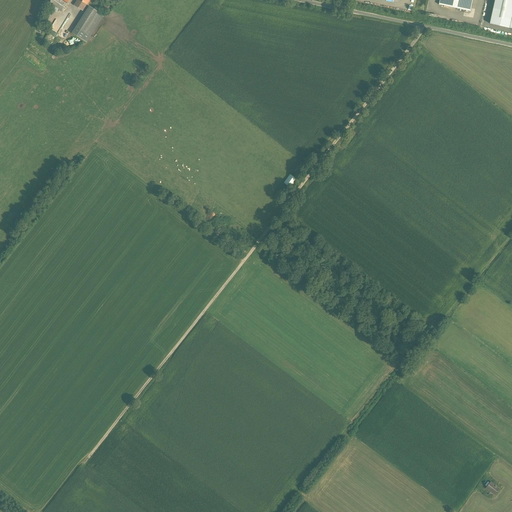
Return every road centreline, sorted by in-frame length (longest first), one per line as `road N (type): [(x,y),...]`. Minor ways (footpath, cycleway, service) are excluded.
road 1 (track): [(422,26),(89,456)]
road 2 (unclassified): [(511,44),(341,8)]
